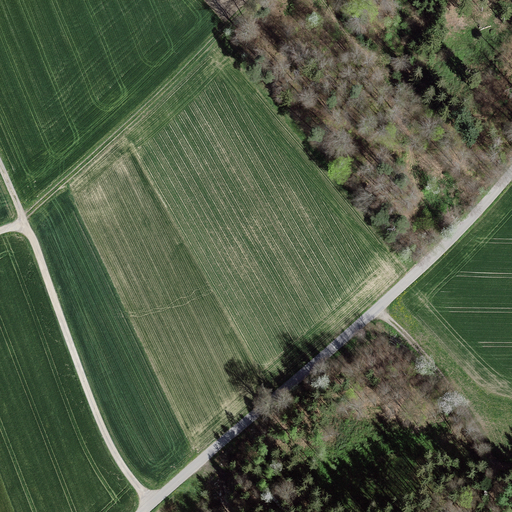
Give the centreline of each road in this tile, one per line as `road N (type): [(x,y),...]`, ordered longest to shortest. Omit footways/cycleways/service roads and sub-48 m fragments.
road 1 (residential): [(149,511),(465,226)]
road 2 (track): [(24,219),(113,455),(151,509)]
road 3 (track): [(24,219),(206,48)]
